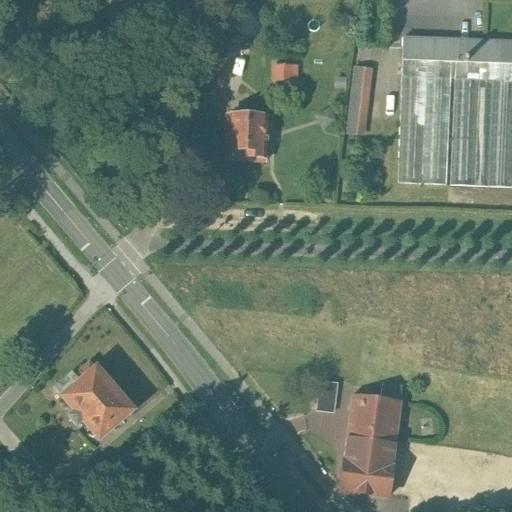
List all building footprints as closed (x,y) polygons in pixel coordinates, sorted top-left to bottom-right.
[(511,43),(403,39),(402,62),(511,66),(511,43)] [(511,66),(402,62),(398,184),(447,186),(452,82),(455,82),(451,186),(476,187),(480,83),(493,83),(489,188),(511,188),(511,66)] [(367,71),(354,69),(346,133),(359,135),(367,71)] [(290,84),(290,73),(278,73),(278,84),(290,84)] [(139,96),(127,133),(150,141),(163,104),(139,96)] [(266,119),(229,118),(228,161),(265,162),(266,137),(269,136),(269,131),(266,129),(266,119)] [(136,412),(98,369),(94,373),(92,370),(82,378),(86,383),(66,398),(103,438),(128,415),(131,417),(136,412)] [(336,384),(318,382),(315,409),(333,411),(336,384)] [(400,404),(354,398),(341,492),(388,498),(400,404)]
